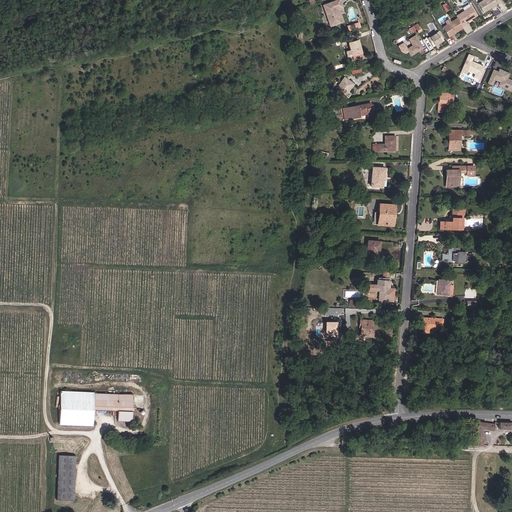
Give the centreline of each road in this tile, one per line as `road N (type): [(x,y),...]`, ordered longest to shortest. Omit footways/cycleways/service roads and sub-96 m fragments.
road 1 (track): [(50,364),(263,385),(266,444),(173,483),(95,490),(86,511)]
road 2 (track): [(0,78),(58,70),(48,420),(55,431),(97,433)]
road 3 (unclassified): [(410,75),(420,97),(398,416)]
road 4 (tertiary): [(187,499),(328,435),(398,416)]
